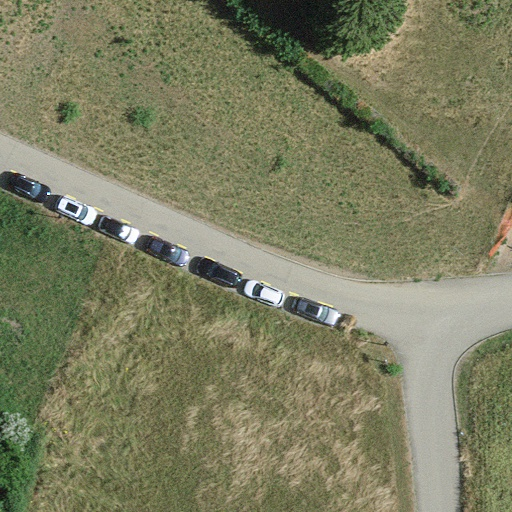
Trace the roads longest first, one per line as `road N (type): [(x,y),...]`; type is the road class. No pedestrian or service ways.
road 1 (unclassified): [(422,318),(296,303),(0,163)]
road 2 (residential): [(422,318),(441,511)]
